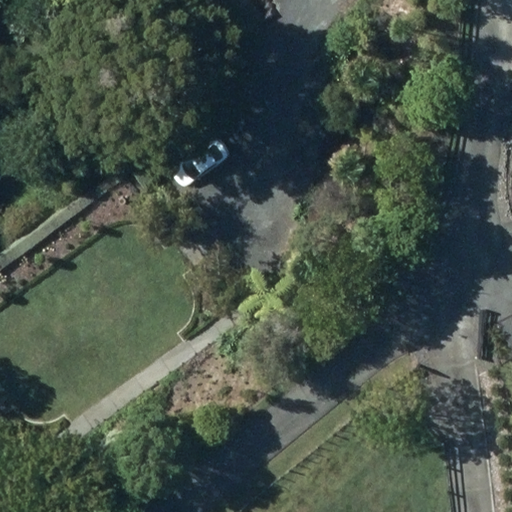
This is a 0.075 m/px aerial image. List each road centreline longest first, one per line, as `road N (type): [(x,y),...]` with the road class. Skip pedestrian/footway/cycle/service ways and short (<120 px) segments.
road 1 (unknown): [(392,343),(319,468),(268,511)]
road 2 (unknown): [(392,343),(414,511)]
road 3 (unknown): [(476,201),(392,343)]
